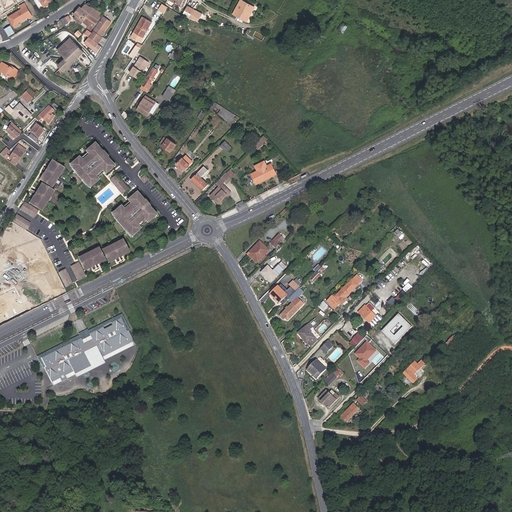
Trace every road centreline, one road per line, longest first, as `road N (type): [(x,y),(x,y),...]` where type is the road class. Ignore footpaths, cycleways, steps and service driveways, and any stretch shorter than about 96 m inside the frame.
road 1 (tertiary): [(511,80),(215,227)]
road 2 (residential): [(213,236),(292,381),(324,511)]
road 3 (tertiary): [(198,234),(0,332)]
road 4 (residential): [(111,106),(201,223)]
road 5 (residential): [(0,221),(77,101)]
